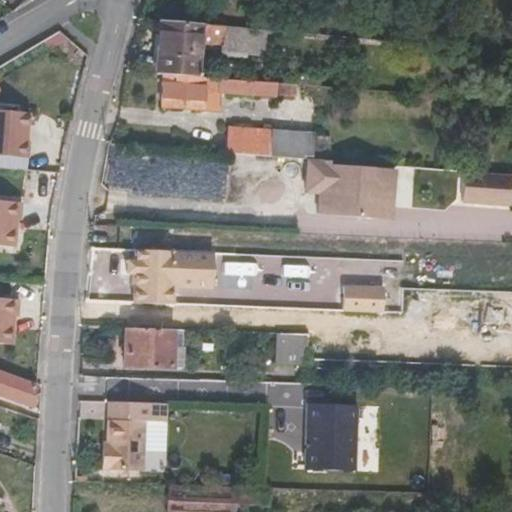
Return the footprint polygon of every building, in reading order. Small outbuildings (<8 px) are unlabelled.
[(161,21),(156,74),(164,75),(198,78),(201,45),(225,46),(226,38),(239,39),(239,36),(240,28),(161,21)] [(250,29),(240,28),(239,36),(250,36),(250,29)] [(424,45),(421,95),(439,96),(440,68),(449,68),(450,47),(424,45)] [(198,78),(164,75),(162,107),(220,111),(221,94),(297,97),(298,85),(198,78)] [(0,110),(0,155),(28,158),(29,142),(27,142),(29,113),(0,110)] [(230,128),(227,153),(313,160),(315,134),(230,128)] [(325,218),(392,223),(396,168),(329,162),(325,218)] [(511,204),(511,176),(488,175),(453,173),(451,199),(463,200),(463,207),(489,209),(489,203),(511,204)] [(22,203),(0,201),(0,246),(15,248),(18,220),(21,220),(22,203)] [(214,252),(136,249),(135,260),(128,260),(127,273),(135,273),(134,303),(173,304),(174,286),(212,288),(214,252)] [(344,286),(343,311),(380,312),(381,287),(344,286)] [(19,300),(0,298),(0,343),(12,344),(14,317),(18,317),(19,300)] [(161,329),(125,328),(124,368),(182,369),(183,347),(176,346),(176,330),(161,329)] [(309,334),(280,333),(278,365),(306,365),(306,359),(309,334)] [(0,394),(30,406),(38,385),(0,371),(0,394)] [(165,404),(110,402),(108,450),(103,450),(103,474),(142,475),(143,422),(165,422),(165,404)] [(357,407),(307,405),(305,470),(355,472),(357,407)] [(237,488),(168,487),(166,511),(250,511),(251,505),(267,506),(268,489),(237,488)]
